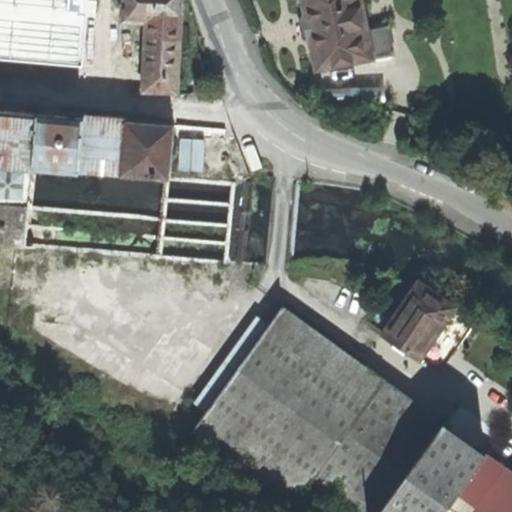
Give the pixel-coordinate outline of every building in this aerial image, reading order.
[(144,52),(142,91),(177,93),(181,0),(123,0),(122,20),(146,22),(144,52)] [(315,69),(393,53),(388,25),(367,29),(361,0),(301,0),(305,17),(298,19),(301,30),(303,40),(309,38),(315,69)] [(225,261),(233,179),(170,174),(174,124),(68,114),(0,107),(0,240),(15,242),(16,240),(24,240),(18,299),(156,313),(160,254),(225,261)] [(0,310),(8,311),(14,259),(0,258),(0,310)] [(379,336),(416,363),(454,308),(416,283),(413,286),(379,336)] [(190,429),(291,502),(305,484),(344,511),(511,511),(511,475),(280,308),(190,429)]
